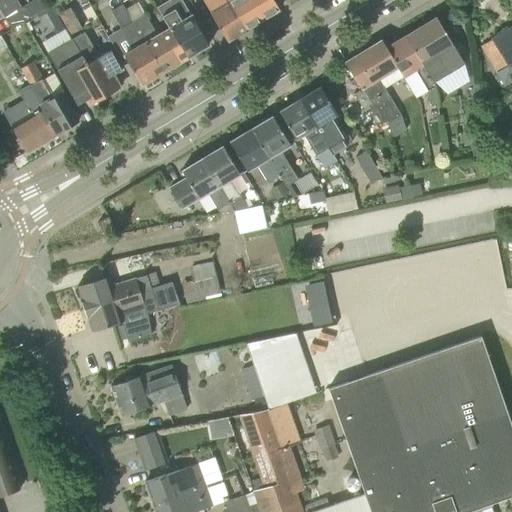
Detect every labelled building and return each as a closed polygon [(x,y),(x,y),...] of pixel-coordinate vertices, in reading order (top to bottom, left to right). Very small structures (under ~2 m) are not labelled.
[(11,29),(44,9),(38,0),(34,0),(21,8),(16,0),(0,0),(0,16),(3,15),(11,29)] [(209,44),(182,0),(175,0),(159,10),(170,27),(169,27),(186,58),(209,44)] [(211,14),(227,41),(246,30),(227,0),(205,0),(204,1),(212,14),(211,14)] [(227,0),(246,30),(279,10),(273,0),(227,0)] [(50,20),(58,15),(52,5),(44,10),(50,20)] [(124,54),(141,84),(162,72),(132,21),(122,5),(111,11),(133,48),(124,54)] [(58,15),(70,36),(82,28),(70,8),(58,15)] [(162,72),(186,58),(169,27),(158,34),(145,13),(132,21),(162,72)] [(454,46),(436,17),(405,35),(434,81),(464,63),(454,46)] [(511,26),(493,39),(480,47),(503,83),(511,78),(511,26)] [(113,75),(122,70),(110,50),(98,57),(84,32),(72,39),(105,96),(120,87),(113,75)] [(437,105),(435,86),(436,85),(434,81),(405,35),(386,47),(398,67),(404,76),(417,97),(424,92),(433,108),(437,105)] [(59,46),(63,52),(52,57),(64,77),(62,78),(73,98),(82,92),(89,105),(105,96),(72,39),(59,46)] [(379,78),(398,67),(386,47),(382,40),(364,50),(373,65),(364,71),(371,83),(380,99),(381,102),(387,122),(393,138),(406,131),(406,130),(401,115),(379,78)] [(0,55),(8,51),(3,41),(0,42),(0,55)] [(364,50),(345,62),(363,92),(365,91),(371,101),(371,102),(373,104),(369,105),(375,125),(387,122),(381,102),(380,99),(371,83),(364,71),(373,65),(364,50)] [(42,80),(32,63),(21,68),(22,72),(21,72),(56,134),(78,122),(60,92),(64,89),(54,73),(42,80)] [(12,77),(18,90),(27,105),(6,117),(26,152),(56,134),(21,72),(12,77)] [(337,114),(321,87),(300,99),(333,154),(333,153),(344,146),(328,119),(337,114)] [(303,134),(316,154),(325,169),(338,161),(333,153),(333,154),(300,99),(279,112),(296,139),(303,134)] [(279,175),(280,175),(286,186),(297,180),(280,150),(290,144),(273,116),(251,129),(279,175)] [(251,129),(230,141),(247,170),(257,164),(268,182),(279,175),(251,129)] [(490,153),(487,138),(471,142),(475,157),(490,153)] [(240,173),(223,146),(202,158),(234,211),(247,208),(230,179),(240,173)] [(371,181),(383,178),(367,151),(356,157),(371,181)] [(186,178),(169,188),(181,208),(207,192),(218,211),(219,210),(220,214),(234,211),(202,158),(182,170),(186,178)] [(276,199),(288,192),(282,182),(270,189),(276,199)] [(387,203),(402,199),(398,185),(383,188),(387,203)] [(410,185),(399,188),(402,199),(402,200),(413,198),(410,185)] [(298,195),(301,209),(313,207),(314,215),(358,207),(354,191),(325,197),(323,190),(298,195)] [(98,223),(105,235),(115,229),(108,217),(98,223)] [(185,294),(187,303),(221,296),(214,262),(191,267),(195,281),(193,282),(195,291),(185,294)] [(108,276),(77,286),(85,309),(161,286),(161,285),(156,271),(111,286),(108,276)] [(85,309),(92,331),(160,310),(179,304),(172,282),(161,285),(161,286),(85,309)] [(341,319),(378,310),(374,295),(337,303),(341,319)] [(269,409),(305,397),(284,336),(247,344),(269,409)] [(466,511),(511,496),(511,437),(477,336),(327,388),(370,511),(466,511)] [(121,415),(164,401),(170,416),(187,410),(173,370),(143,380),(141,375),(111,385),(121,415)] [(263,397),(253,401),(257,411),(267,408),(263,397)] [(301,443),(287,405),(271,410),(268,411),(281,449),(284,457),(296,492),(304,489),(290,447),(301,443)] [(303,511),(296,492),(284,457),(281,449),(268,411),(241,415),(259,466),(263,478),(251,482),(255,492),(259,503),(251,506),(252,511),(303,511)] [(324,462),(340,457),(329,424),(314,429),(324,462)] [(144,468),(167,461),(155,431),(133,439),(144,468)] [(0,496),(21,488),(0,432),(0,496)] [(207,485),(200,463),(174,472),(145,482),(153,505),(183,494),(182,493),(207,485)] [(193,511),(204,508),(214,505),(207,485),(182,493),(183,494),(153,505),(155,511),(193,511)] [(227,511),(252,511),(251,506),(259,503),(255,492),(224,503),(227,511)]
